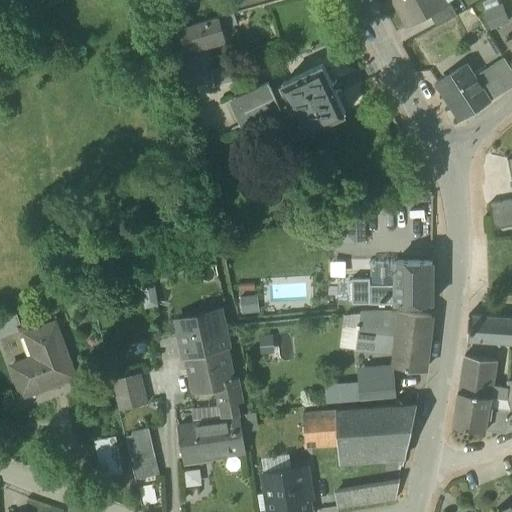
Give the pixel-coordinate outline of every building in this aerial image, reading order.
[(393,0),(408,26),(429,15),(445,6),(444,5),(441,0),(393,0)] [(429,15),(435,27),(457,15),(450,2),(444,5),(445,6),(429,15)] [(485,10),(491,28),(510,21),(503,3),(485,10)] [(218,19),(220,27),(236,22),(234,14),(218,19)] [(180,29),(186,50),(224,40),(220,27),(218,19),(180,29)] [(481,69),(474,74),(467,64),(439,82),(461,117),(490,99),(511,84),(511,73),(503,59),(487,70),(481,69)] [(285,120),(292,137),(303,132),(304,134),(346,114),(323,64),(281,84),(282,85),(282,86),(272,90),(269,83),(235,98),(239,108),(245,105),(253,122),(285,107),(289,116),(285,118),(285,119),(285,120)] [(511,199),(500,201),(505,227),(511,225),(511,199)] [(493,229),(505,227),(500,201),(488,204),(493,229)] [(352,223),(353,242),(364,242),(364,218),(353,217),(352,223)] [(332,242),(353,242),(352,223),(332,223),(332,242)] [(328,242),(328,257),(361,258),(361,243),(328,242)] [(347,273),(346,259),(331,259),(332,274),(347,273)] [(395,285),(395,261),(370,261),(369,278),(369,285),(395,285)] [(395,261),(395,285),(369,285),(369,303),(395,304),(432,303),(432,261),(395,261)] [(356,278),(357,304),(369,303),(369,285),(369,278),(356,278)] [(139,285),(144,310),(159,307),(153,282),(139,285)] [(240,298),(241,315),(259,313),(257,296),(240,298)] [(177,320),(186,358),(228,348),(220,309),(177,320)] [(400,312),(389,313),(372,313),(368,350),(395,352),(398,329),(400,312)] [(394,365),(424,369),(430,316),(400,312),(398,329),(395,352),(394,365)] [(354,348),(368,350),(372,313),(359,314),(354,348)] [(340,347),(354,348),(359,314),(344,316),(340,347)] [(511,317),(489,316),(468,315),(467,340),(487,341),(487,342),(511,343),(511,317)] [(11,316),(0,320),(0,334),(15,329),(11,316)] [(11,366),(22,396),(75,377),(55,323),(26,334),(26,335),(31,333),(39,355),(35,357),(11,366)] [(272,335),(259,336),(260,354),(274,353),(272,335)] [(193,393),(216,389),(216,382),(234,378),(228,348),(186,358),(193,393)] [(464,355),(458,391),(490,396),(492,385),(496,360),(464,355)] [(393,365),(356,368),(357,381),(394,378),(393,365)] [(112,380),(119,411),(147,404),(140,374),(112,380)] [(237,377),(234,378),(216,382),(216,389),(219,406),(238,402),(238,403),(242,402),(237,377)] [(357,381),(359,401),(396,397),(394,378),(357,381)] [(357,381),(324,384),(326,404),(359,401),(357,381)] [(490,396),(504,399),(506,387),(492,385),(490,396)] [(490,396),(458,391),(453,425),(485,430),(487,417),(490,418),(492,407),(489,407),(490,396)] [(219,406),(222,417),(240,414),(239,412),(238,403),(238,402),(219,406)] [(338,444),(339,455),(407,450),(417,405),(336,411),(338,444)] [(195,408),(197,424),(222,421),(222,417),(219,406),(195,408)] [(303,413),(305,446),(338,444),(336,411),(303,413)] [(499,436),(511,429),(511,411),(505,415),(492,421),(499,436)] [(256,413),(241,415),(243,432),(258,430),(256,413)] [(178,427),(183,464),(202,461),(202,458),(246,452),(240,414),(222,417),(222,421),(197,424),(178,427)] [(124,434),(135,480),(159,474),(148,429),(124,434)] [(94,440),(99,465),(120,461),(115,436),(94,440)] [(261,459),(264,475),(291,470),(289,454),(261,459)] [(99,465),(102,478),(123,473),(120,461),(99,465)] [(264,475),(270,511),(309,511),(307,501),(313,500),(308,468),(291,470),(264,475)] [(335,488),(338,508),(396,499),(400,478),(335,488)] [(139,487),(142,506),(156,503),(153,484),(139,487)]
